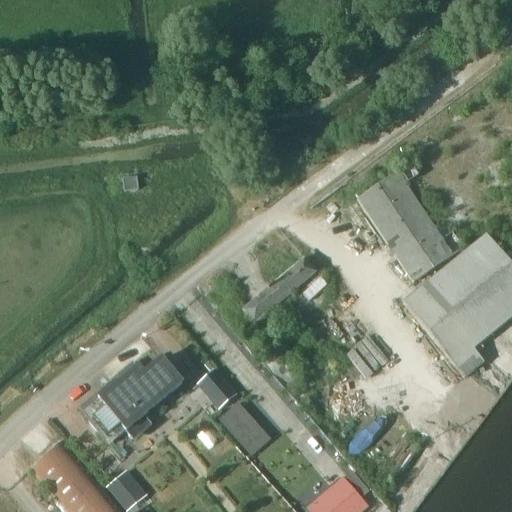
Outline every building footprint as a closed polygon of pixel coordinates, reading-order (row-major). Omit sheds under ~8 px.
[(451,265),(403,304),(465,380),(484,364),(474,352),(511,320),(511,268),(486,236),(468,251),(461,241),(459,243),(453,233),(442,240),(398,174),(357,201),(413,286),(449,262),(451,265)] [(125,193),(138,191),(136,179),(123,181),(125,193)] [(254,325),(255,325),(297,290),(303,297),(322,281),(304,260),(243,311),(254,325)] [(182,385),(161,361),(144,376),(138,369),(117,387),(115,385),(98,400),(103,407),(87,420),(109,447),(126,433),(131,439),(148,425),(143,419),(182,385)] [(218,412),(236,396),(215,370),(196,386),(218,412)] [(235,408),(217,424),(233,442),(251,426),(235,408)] [(256,418),(273,438),(283,430),(266,410),(256,418)] [(63,511),(124,511),(64,442),(30,472),(63,511)] [(253,486),(262,479),(246,461),(237,468),(253,486)] [(129,511),(139,505),(118,480),(107,489),(125,511),(129,511)] [(306,511),(348,511),(361,501),(344,481),(343,480),(306,511)]
